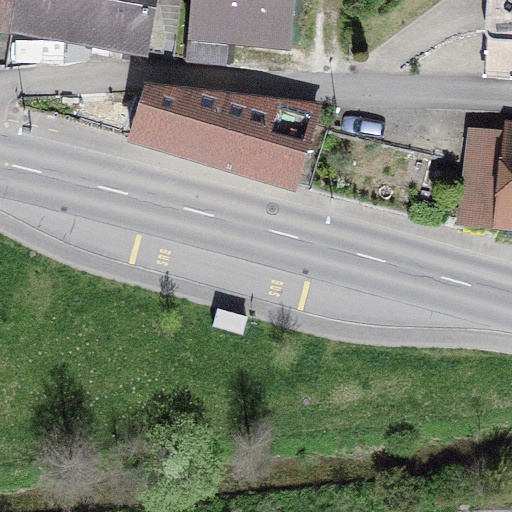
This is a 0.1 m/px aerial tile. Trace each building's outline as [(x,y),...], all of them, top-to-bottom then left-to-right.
[(0,0),(0,28),(8,30),(13,0),(0,0)] [(13,0),(8,30),(7,31),(91,46),(89,57),(104,59),(106,48),(141,54),(150,0),(13,0)] [(290,0),(189,0),(182,63),(228,68),(231,39),(286,44),(290,0)] [(291,190),(313,113),(144,94),(129,142),(291,190)] [(466,223),(511,228),(511,142),(469,138),(459,225),(465,226),(466,223)] [(243,324),(213,316),(209,329),(239,338),(243,324)]
